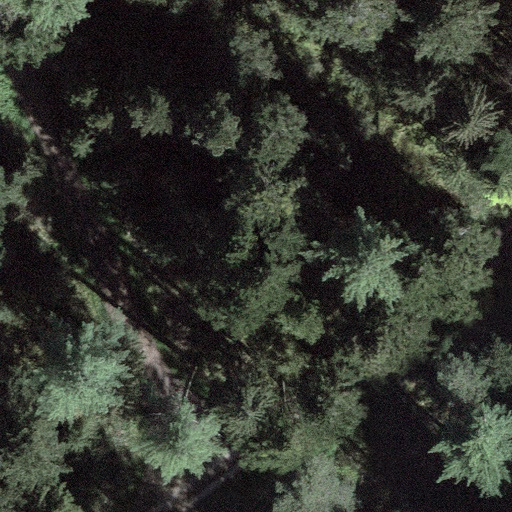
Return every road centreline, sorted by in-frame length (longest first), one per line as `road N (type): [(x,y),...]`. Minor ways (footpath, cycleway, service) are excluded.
road 1 (track): [(0,76),(180,488)]
road 2 (track): [(153,511),(511,270)]
